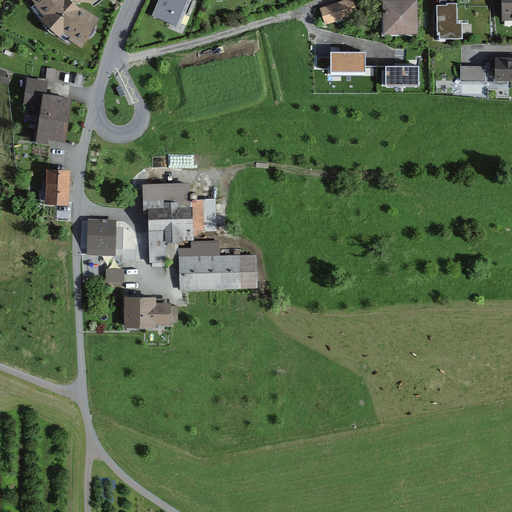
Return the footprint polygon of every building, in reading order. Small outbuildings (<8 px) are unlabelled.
[(70,4),(66,0),(30,0),(50,27),(83,47),(99,20),(70,4)] [(193,1),(190,0),(163,0),(157,15),(181,26),(193,1)] [(351,0),(323,9),(328,24),(358,14),(353,0),(351,0)] [(511,0),(503,0),(505,21),(511,20),(511,0)] [(420,2),(388,2),(388,34),(420,34),(420,2)] [(457,6),(438,6),(439,41),(463,40),(462,24),(458,24),(457,6)] [(366,52),(331,52),(331,72),(366,72),(366,52)] [(511,82),(511,61),(499,61),(499,83),(511,82)] [(46,78),(55,78),(55,67),(47,66),(46,78)] [(420,66),(385,66),(385,86),(420,86),(420,66)] [(487,68),(463,68),(463,82),(487,83),(487,68)] [(30,138),(64,142),(70,90),(36,86),(30,138)] [(49,173),(48,203),(66,204),(67,174),(49,173)] [(195,185),(149,187),(151,261),(167,260),(167,242),(197,241),(195,185)] [(122,222),(91,222),(91,250),(122,250),(122,222)] [(257,259),(182,260),(182,289),(257,288),(257,259)] [(106,280),(124,280),(124,266),(106,266),(106,280)] [(159,301),(129,301),(130,329),(159,328),(159,323),(173,323),(173,306),(159,306),(159,301)]
